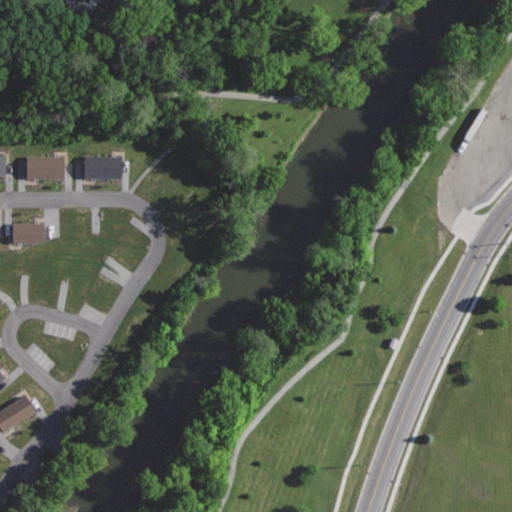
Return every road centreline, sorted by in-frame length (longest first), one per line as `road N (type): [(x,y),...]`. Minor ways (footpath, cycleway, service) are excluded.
road 1 (secondary): [(511,201),(434,340),(367,509)]
road 2 (residential): [(69,0),(140,50),(172,40),(199,0)]
